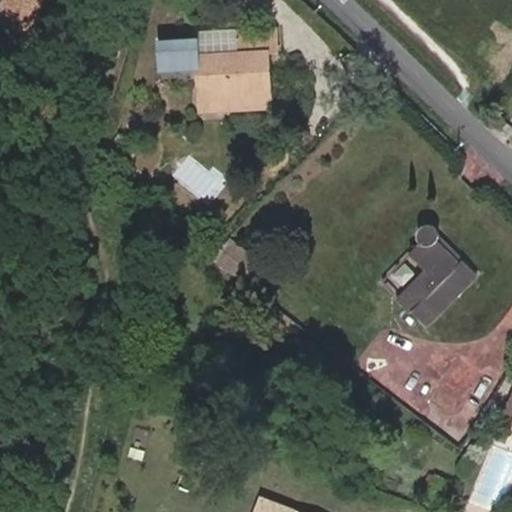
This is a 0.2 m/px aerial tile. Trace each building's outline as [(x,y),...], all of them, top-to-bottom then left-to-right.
[(0,19),(33,30),(42,0),(6,0),(0,19)] [(269,102),(267,54),(276,54),(275,32),(235,34),(236,55),(200,57),(199,39),(159,41),(161,69),(200,67),(202,105),(269,102)] [(270,109),(269,102),(202,105),(202,112),(270,109)] [(424,242),(384,284),(428,326),(478,274),(465,261),(460,265),(436,242),(437,241),(438,239),(439,237),(439,236),(439,235),(439,233),(438,231),(436,229),(434,228),(432,227),(430,227),(428,227),(426,227),(424,229),(423,230),(422,232),(421,234),(421,236),(422,238),(423,240),(424,242)] [(465,261),(439,236),(439,237),(438,239),(437,241),(436,242),(460,265),(465,261)]
